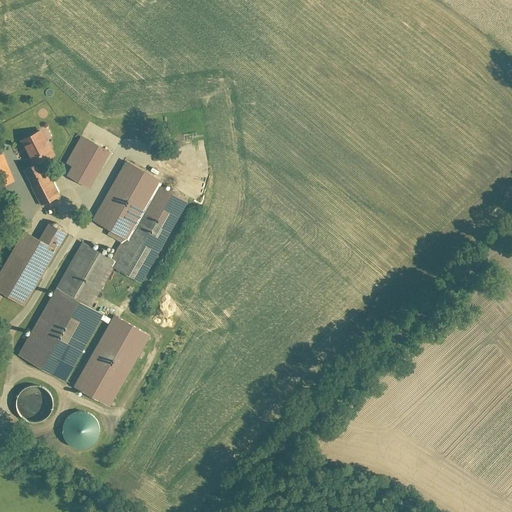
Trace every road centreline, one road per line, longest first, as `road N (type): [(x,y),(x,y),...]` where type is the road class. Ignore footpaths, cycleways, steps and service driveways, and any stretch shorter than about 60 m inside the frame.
road 1 (unclassified): [(218,511),(511,233)]
road 2 (unclassified): [(0,438),(114,511)]
